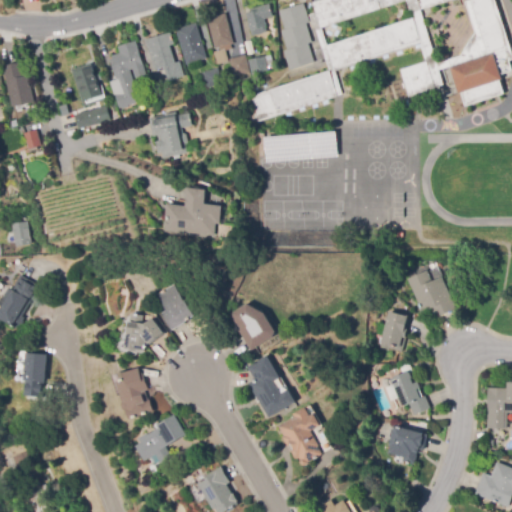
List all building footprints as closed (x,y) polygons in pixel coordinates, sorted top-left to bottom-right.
[(311,2),(316,0),(405,0),(320,28),(311,2)] [(418,0),(447,0),(421,8),(418,0)] [(467,0),(495,0),(511,51),(511,59),(510,60),(511,65),(511,70),(499,75),(505,92),(464,105),(449,58),(461,54),(474,34),(464,1),(467,0)] [(252,37),(246,14),(250,13),(249,10),(270,4),(276,27),(265,29),(266,33),(252,37)] [(287,70),(282,52),(285,51),(279,32),(283,31),(277,12),(301,5),(307,23),(304,24),(309,44),(306,45),(311,63),(287,70)] [(215,49),(207,19),(226,14),(234,44),(215,49)] [(325,46),(411,18),(419,42),(333,70),(325,46)] [(186,65),(176,30),(197,24),(206,59),(186,65)] [(169,81),(165,68),(154,71),(145,40),(171,32),(174,45),(170,46),(175,63),(180,62),(184,77),(169,81)] [(121,110),(121,108),(120,109),(116,96),(115,96),(110,82),(116,80),(110,60),(113,59),(112,56),(120,53),(118,47),(136,41),(146,76),(135,79),(132,70),(130,71),(136,91),(134,92),(137,103),(128,106),(128,108),(121,110)] [(217,65),(214,53),(225,50),(228,62),(217,65)] [(316,65),(311,52),(319,50),(323,62),(316,65)] [(233,77),(229,59),(245,56),(249,73),(233,77)] [(252,75),(248,61),(265,57),(268,71),(252,75)] [(399,69),(433,58),(442,85),(408,96),(399,69)] [(12,108),(4,67),(20,64),(23,77),(28,76),(34,103),(12,108)] [(86,99),(84,94),(80,95),(73,74),(91,68),(92,71),(94,71),(95,74),(96,74),(97,77),(96,78),(98,83),(99,83),(100,86),(99,87),(100,89),(99,89),(101,94),(86,99)] [(248,96),(332,68),(340,94),(256,121),(248,96)] [(205,90),(201,74),(218,70),(222,85),(205,90)] [(79,129),(75,115),(106,106),(110,120),(79,129)] [(162,159),(158,136),(153,137),(150,118),(166,115),(166,114),(177,112),(178,116),(190,113),(193,126),(182,128),(183,134),(185,134),(187,135),(188,143),(186,146),(188,154),(162,159)] [(29,150),(25,134),(37,130),(41,146),(29,150)] [(259,157),(259,135),(264,134),(264,144),(269,144),(270,157),(259,157)] [(213,236),(162,230),(165,205),(182,207),(184,190),(205,192),(203,205),(219,207),(217,225),(214,225),(213,236)] [(26,222),(30,245),(12,249),(7,226),(26,222)] [(441,316),(438,311),(433,313),(431,309),(423,313),(408,280),(427,271),(432,282),(442,278),(456,309),(441,316)] [(21,327),(18,327),(15,327),(0,315),(0,309),(3,308),(7,302),(3,300),(11,288),(15,291),(16,289),(13,287),(21,276),(40,288),(21,316),(24,317),(22,319),(23,323),(21,327)] [(174,331),(163,314),(167,311),(158,296),(176,285),(186,301),(196,317),(174,331)] [(388,299),(379,292),(384,286),(392,293),(388,299)] [(251,351),(238,327),(238,324),(231,315),(248,304),(266,314),(276,332),(274,338),(251,351)] [(402,352),(389,349),(389,350),(379,348),(389,311),(408,317),(405,329),(408,330),(402,352)] [(144,354),(131,352),(132,349),(128,349),(129,344),(127,344),(132,314),(144,316),(139,323),(148,325),(154,319),(166,335),(150,345),(147,340),(145,351),(144,351),(144,354)] [(41,397),(24,395),(26,380),(28,354),(49,356),(46,383),(43,383),(43,385),(44,385),(43,393),(41,393),(41,397)] [(269,419),(249,384),(255,380),(248,368),(268,356),(280,379),(275,382),(282,394),(289,390),(296,403),(269,419)] [(414,416),(409,404),(402,407),(391,379),(403,375),(400,367),(410,363),(424,397),(426,396),(431,409),(414,416)] [(131,419),(129,411),(127,411),(125,410),(124,405),(125,402),(118,383),(123,381),(121,373),(127,371),(128,373),(139,368),(142,374),(145,374),(150,390),(146,391),(149,400),(151,399),(155,412),(131,419)] [(507,430),(487,429),(489,388),(507,389),(507,383),(511,383),(511,414),(508,414),(507,430)] [(305,467),(302,466),(300,463),(301,461),(299,458),(296,459),(290,447),(288,448),(283,437),(284,437),(278,426),(295,417),(294,414),(306,408),(310,416),(315,414),(321,426),(311,431),(323,455),(309,463),(308,465),(305,467)] [(163,463),(157,454),(149,460),(147,458),(144,460),(137,450),(145,445),(140,439),(148,433),(150,435),(160,428),(158,426),(174,415),(187,435),(167,449),(173,457),(163,463)] [(414,465),(403,462),(404,458),(387,453),(396,426),(423,435),(423,433),(429,435),(424,451),(419,450),(414,465)] [(14,456),(31,449),(35,460),(17,466),(14,456)] [(511,499),(508,508),(475,495),(484,473),(492,477),(497,463),(511,468),(511,499)] [(226,511),(217,511),(216,509),(214,511),(200,487),(208,482),(205,477),(222,467),(231,484),(228,486),(233,494),(234,493),(239,502),(238,503),(239,505),(226,511)] [(32,511),(25,487),(39,482),(40,487),(45,485),(51,505),(46,507),(47,511),(32,511)] [(315,511),(332,501),(335,506),(344,500),(350,511),(315,511)]
